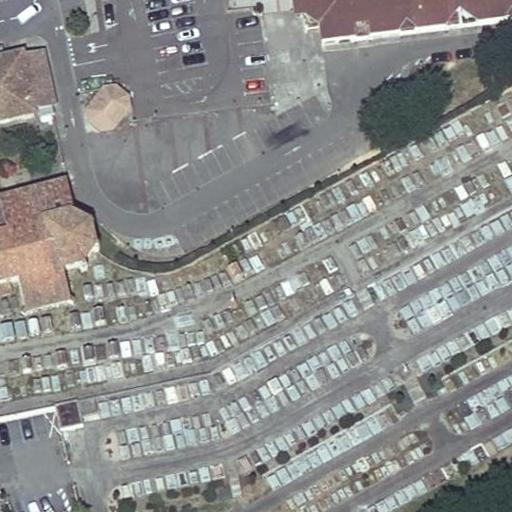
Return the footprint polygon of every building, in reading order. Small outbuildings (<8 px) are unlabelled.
[(301,0),(300,0),(293,10),(304,18),(301,0)] [(321,31),(316,0),(301,0),(304,18),(305,33),(321,31)] [(511,0),(316,0),(321,31),(322,46),(511,22),(511,0)] [(41,53),(0,62),(0,120),(33,113),(34,120),(53,116),(41,53)] [(127,98),(115,89),(105,91),(87,112),(88,123),(98,131),(110,131),(128,110),(127,98)] [(0,286),(8,284),(18,281),(25,309),(20,315),(24,319),(29,312),(66,302),(74,305),(76,301),(69,299),(64,278),(66,277),(64,271),(79,267),(83,272),(87,270),(84,263),(92,251),(99,253),(100,248),(93,246),(89,231),(95,227),(91,223),(86,227),(72,220),(74,214),(67,186),(42,193),(40,186),(35,187),(37,194),(0,203),(0,286)] [(0,295),(10,293),(8,284),(0,286),(0,295)] [(97,414),(94,398),(77,402),(54,407),(60,431),(83,427),(81,417),(97,414)]
